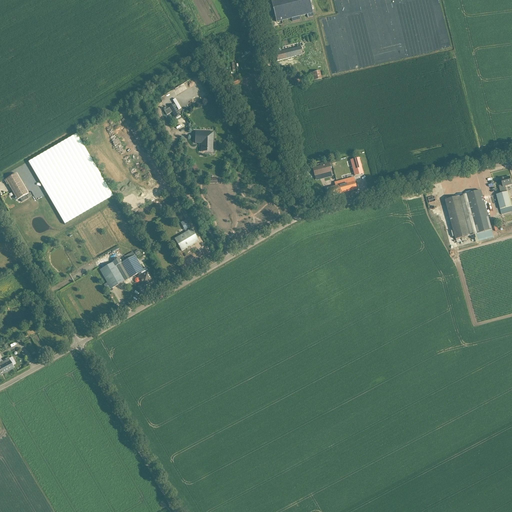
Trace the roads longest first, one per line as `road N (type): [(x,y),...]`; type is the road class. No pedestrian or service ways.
road 1 (unclassified): [(79,344),(305,214)]
road 2 (unclassified): [(305,214),(249,0)]
road 3 (unclassified): [(305,214),(511,161)]
road 4 (unclassified): [(176,511),(79,344)]
road 5 (unclassified): [(79,344),(0,210)]
